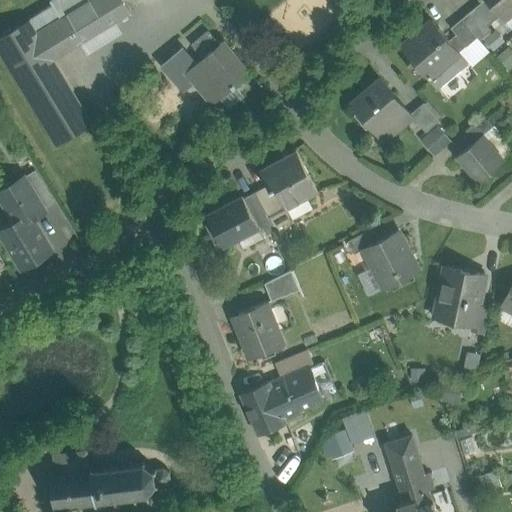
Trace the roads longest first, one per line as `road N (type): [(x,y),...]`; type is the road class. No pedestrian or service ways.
road 1 (residential): [(280,511),(158,211)]
road 2 (residential): [(282,97),(385,188),(441,212),(511,225)]
road 3 (residential): [(0,313),(140,233),(158,211)]
road 4 (residential): [(158,211),(282,97)]
road 5 (residential): [(282,97),(394,0)]
